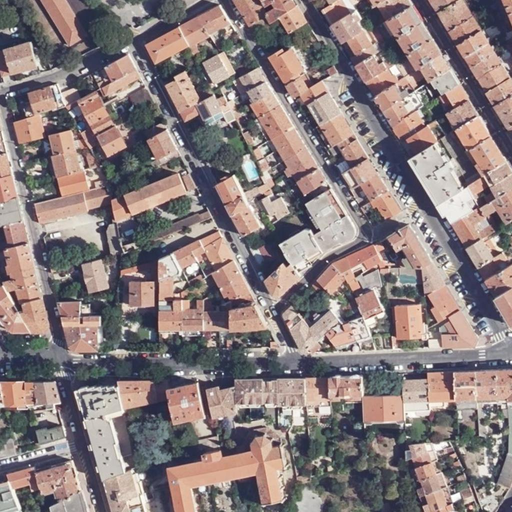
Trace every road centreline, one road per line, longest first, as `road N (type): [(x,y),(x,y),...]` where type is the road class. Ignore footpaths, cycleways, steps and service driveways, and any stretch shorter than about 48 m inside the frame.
road 1 (tertiary): [(302,0),(500,332),(503,352)]
road 2 (residential): [(275,312),(314,267),(369,235),(228,0)]
road 3 (residential): [(275,312),(131,40)]
road 4 (residential): [(63,360),(1,94)]
road 5 (tertiary): [(63,360),(293,363)]
road 6 (tertiary): [(293,363),(503,352)]
road 7 (residential): [(423,0),(511,145)]
road 8 (residential): [(1,94),(131,40)]
